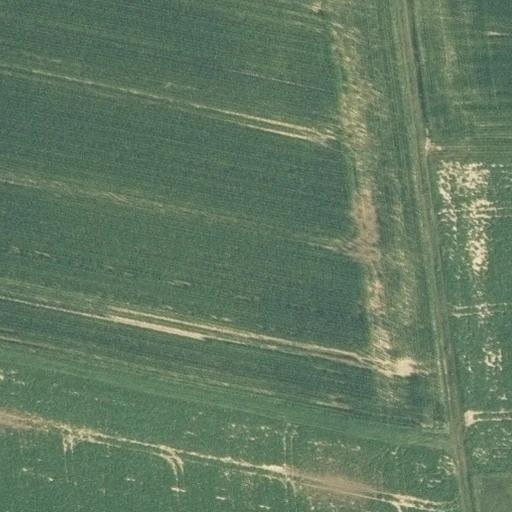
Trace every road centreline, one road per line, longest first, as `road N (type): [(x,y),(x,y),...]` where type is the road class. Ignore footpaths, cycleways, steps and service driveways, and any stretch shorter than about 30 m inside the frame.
road 1 (track): [(466,511),(401,0)]
road 2 (track): [(458,447),(0,359)]
